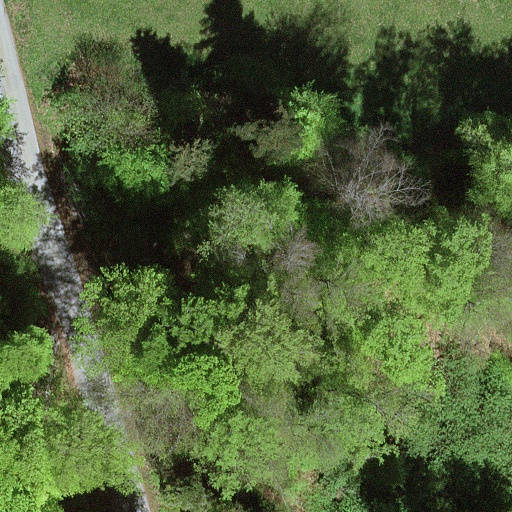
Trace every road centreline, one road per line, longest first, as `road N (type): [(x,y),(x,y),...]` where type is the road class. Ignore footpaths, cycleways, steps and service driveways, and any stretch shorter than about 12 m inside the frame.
road 1 (unclassified): [(145,511),(113,366),(2,0)]
road 2 (track): [(0,476),(68,225)]
